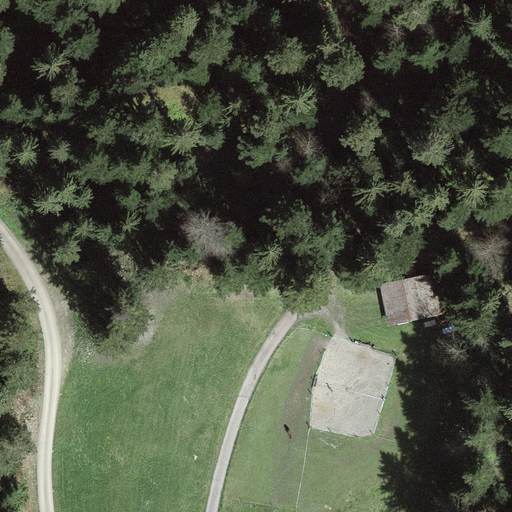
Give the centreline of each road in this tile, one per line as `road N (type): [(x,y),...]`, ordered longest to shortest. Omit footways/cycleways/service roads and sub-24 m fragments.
road 1 (track): [(211,511),(257,367),(324,271),(339,235),(354,168),(348,0)]
road 2 (track): [(49,511),(51,324),(30,268),(0,224)]
